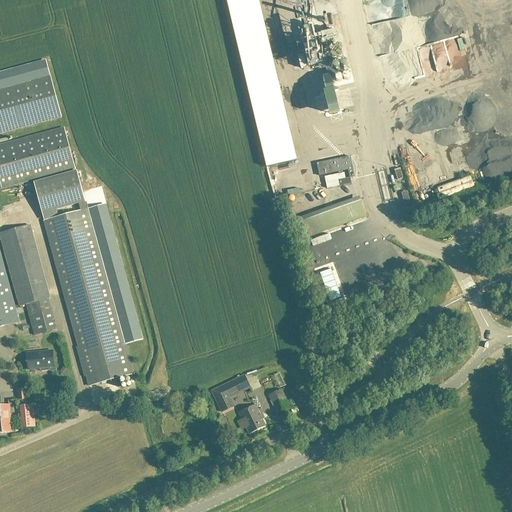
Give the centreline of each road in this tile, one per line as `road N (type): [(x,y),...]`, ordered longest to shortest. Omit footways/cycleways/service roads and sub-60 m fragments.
road 1 (tertiary): [(189,511),(452,387),(492,335)]
road 2 (unknown): [(399,233),(371,206),(364,185),(367,133),(456,90),(476,14)]
